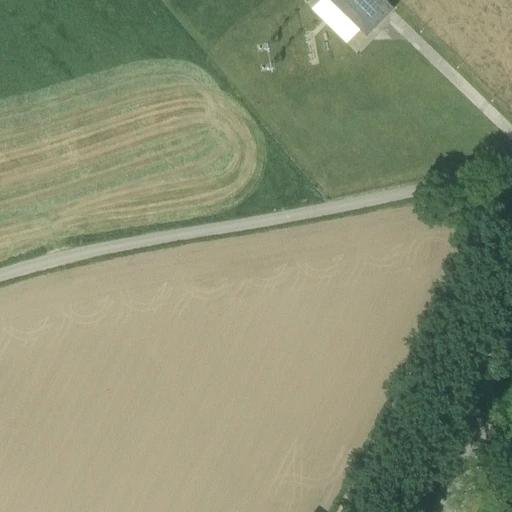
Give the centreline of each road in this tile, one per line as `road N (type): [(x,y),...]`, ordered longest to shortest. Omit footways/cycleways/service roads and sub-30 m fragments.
road 1 (unclassified): [(0,273),(511,170)]
road 2 (track): [(341,511),(510,170)]
road 3 (unclassified): [(445,511),(511,302)]
